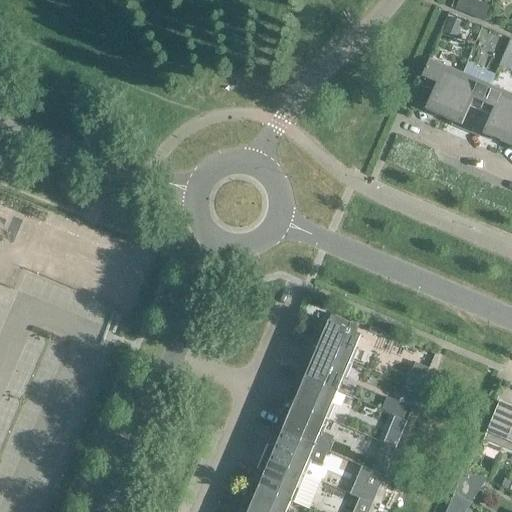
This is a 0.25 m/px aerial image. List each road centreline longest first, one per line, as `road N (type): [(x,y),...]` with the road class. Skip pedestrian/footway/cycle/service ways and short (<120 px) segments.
road 1 (tertiary): [(511,322),(279,224)]
road 2 (residential): [(257,166),(289,109),(392,0)]
road 3 (unclassified): [(196,193),(0,129)]
road 4 (tertiary): [(107,511),(175,355)]
road 5 (residential): [(204,511),(255,391)]
road 6 (residential): [(511,172),(397,123)]
